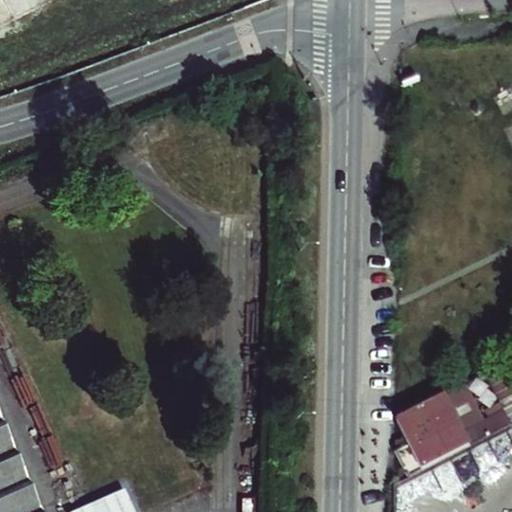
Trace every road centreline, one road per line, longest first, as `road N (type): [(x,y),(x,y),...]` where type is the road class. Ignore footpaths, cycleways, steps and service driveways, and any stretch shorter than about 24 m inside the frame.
road 1 (tertiary): [(340,511),(349,26)]
road 2 (unclassified): [(349,26),(272,28),(0,127)]
